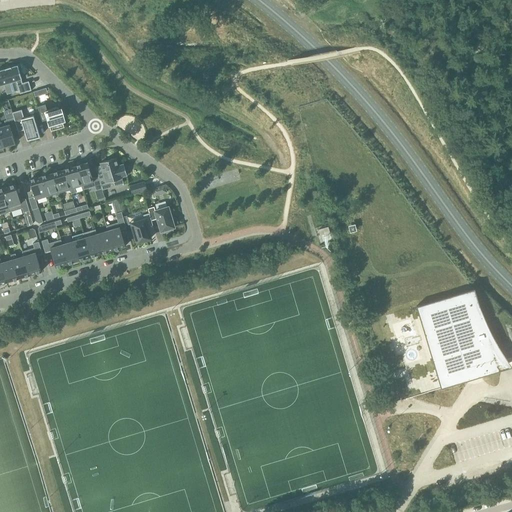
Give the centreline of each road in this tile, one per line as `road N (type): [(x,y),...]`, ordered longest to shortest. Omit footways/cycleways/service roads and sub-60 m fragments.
road 1 (secondary): [(511,287),(352,85),(259,0)]
road 2 (residential): [(0,305),(197,242),(176,182),(100,126)]
road 3 (residential): [(100,126),(26,55),(0,54)]
